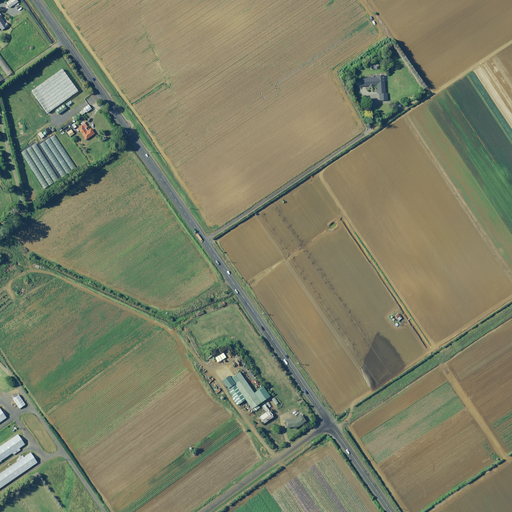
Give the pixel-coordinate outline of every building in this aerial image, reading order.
[(3,16),(1,13),(0,13),(0,27),(2,30),(9,26),(7,22),(6,23),(1,17),(3,16)] [(0,53),(0,65),(8,77),(14,73),(0,53)] [(78,91),(62,70),(32,91),(48,113),(78,91)] [(386,93),(385,75),(376,76),(376,77),(358,79),(359,87),(368,86),(368,88),(377,87),(377,94),(379,94),(380,101),(388,100),(387,93),(386,93)] [(68,109),(65,104),(56,110),(59,114),(68,109)] [(82,125),(78,128),(76,129),(78,132),(80,131),(86,140),(95,134),(92,128),(90,129),(84,121),(81,123),(82,125)] [(74,134),(70,127),(66,130),(70,137),(74,134)] [(77,168),(55,135),(41,144),(62,177),(77,168)] [(59,179),(37,143),(22,153),(44,188),(59,179)] [(398,313),(394,316),(399,321),(403,318),(398,313)] [(239,368),(230,374),(253,406),(269,394),(262,385),(254,390),(239,368)] [(245,398),(234,381),(227,386),(238,402),(245,398)] [(26,405),(19,395),(13,399),(20,409),(26,405)] [(274,417),(269,410),(260,417),(259,417),(258,418),(263,425),(264,424),(265,423),(274,417)] [(298,427),(307,422),(302,414),(296,418),(284,419),(285,428),(298,427)] [(17,432),(0,442),(0,458),(24,443),(17,432)] [(0,485),(36,461),(28,450),(0,469),(0,485)]
